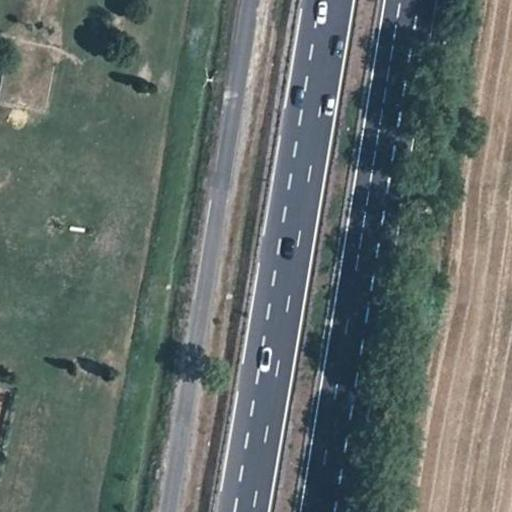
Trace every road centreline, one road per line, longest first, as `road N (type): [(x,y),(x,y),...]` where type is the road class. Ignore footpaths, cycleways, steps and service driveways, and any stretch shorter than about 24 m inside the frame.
road 1 (primary): [(337,0),(251,511)]
road 2 (primary): [(316,511),(399,0)]
road 3 (unclassified): [(249,0),(168,511)]
